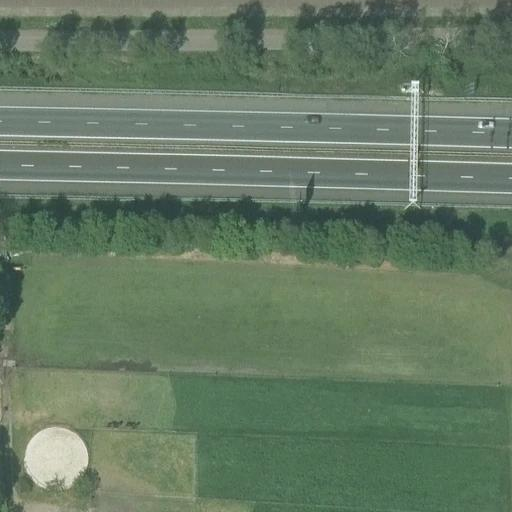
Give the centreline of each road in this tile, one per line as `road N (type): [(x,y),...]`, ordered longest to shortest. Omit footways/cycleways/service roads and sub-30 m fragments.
road 1 (motorway): [(0,166),(511,179)]
road 2 (motorway): [(511,134),(0,123)]
road 3 (unclassified): [(0,33),(511,37)]
